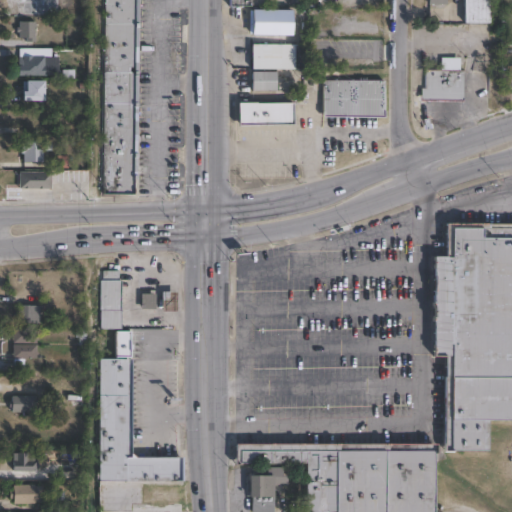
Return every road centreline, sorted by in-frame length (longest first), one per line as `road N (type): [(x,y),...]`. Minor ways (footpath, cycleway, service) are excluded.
road 1 (primary): [(213,511),(207,210)]
road 2 (primary): [(207,210),(208,0)]
road 3 (secondary): [(207,210),(0,213)]
road 4 (secondary): [(207,238),(279,230),(370,201)]
road 5 (residential): [(400,162),(400,0)]
road 6 (secondary): [(337,185),(277,203),(207,210)]
